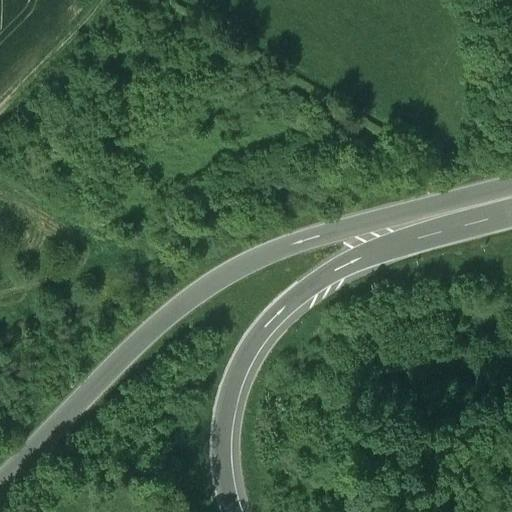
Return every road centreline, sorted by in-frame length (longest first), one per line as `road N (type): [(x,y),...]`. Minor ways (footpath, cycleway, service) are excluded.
road 1 (motorway): [(511,186),(308,241),(229,274),(160,326),(0,486)]
road 2 (motorway): [(230,511),(221,469),(227,402),(247,353),(280,313),(363,259),(511,214)]
road 3 (track): [(107,0),(0,110)]
